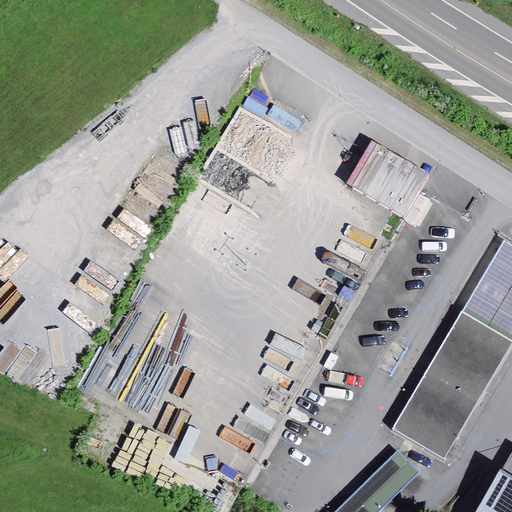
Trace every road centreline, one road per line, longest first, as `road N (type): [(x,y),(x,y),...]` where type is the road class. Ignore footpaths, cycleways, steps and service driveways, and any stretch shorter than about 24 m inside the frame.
road 1 (track): [(224,0),(511,196)]
road 2 (trunk): [(511,82),(382,0)]
